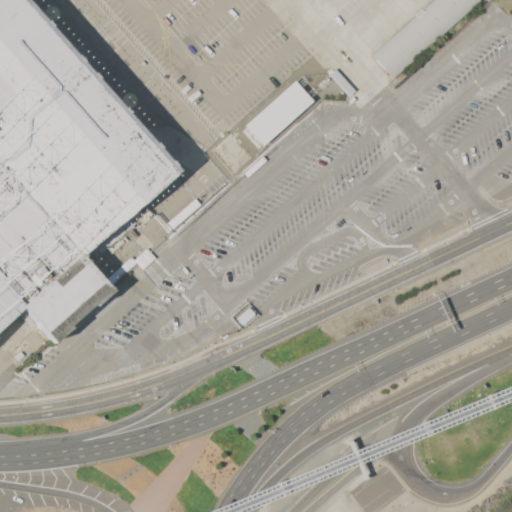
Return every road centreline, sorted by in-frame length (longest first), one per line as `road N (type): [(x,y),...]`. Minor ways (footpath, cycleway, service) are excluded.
road 1 (trunk): [(511,277),(235,407),(115,446),(25,459)]
road 2 (trunk): [(225,511),(277,441),(331,397),(511,307)]
road 3 (trunk): [(245,511),(323,441),(511,354)]
road 4 (tertiary): [(511,222),(248,346)]
road 5 (trunk): [(194,371),(144,414),(25,459)]
road 6 (trunk): [(389,438),(511,355)]
road 7 (residential): [(194,371),(57,410)]
